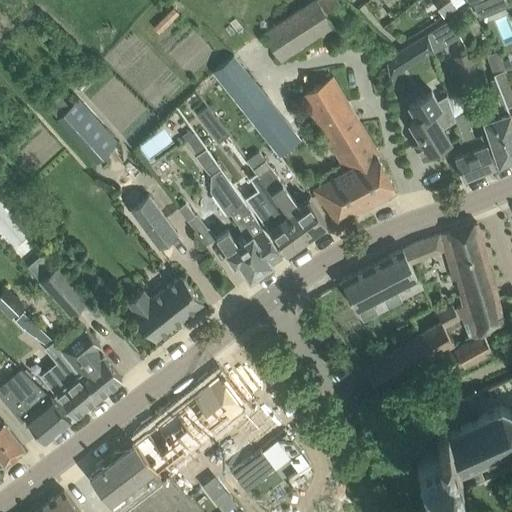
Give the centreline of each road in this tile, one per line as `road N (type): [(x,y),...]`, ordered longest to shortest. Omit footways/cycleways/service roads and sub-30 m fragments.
road 1 (residential): [(277,295),(0,506)]
road 2 (unclassified): [(277,295),(359,418),(382,419),(407,492)]
road 3 (residential): [(277,295),(384,232),(490,197)]
